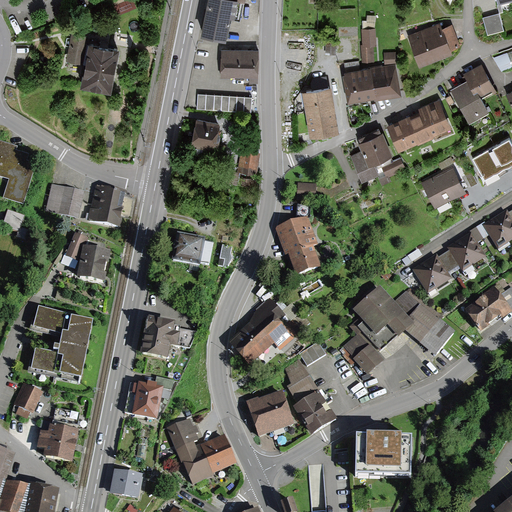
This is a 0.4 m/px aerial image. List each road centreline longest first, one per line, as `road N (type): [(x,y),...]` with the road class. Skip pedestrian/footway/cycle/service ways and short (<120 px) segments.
road 1 (tertiary): [(258,477),(227,413),(217,355),(264,225),(269,163)]
road 2 (primary): [(91,507),(155,185)]
road 3 (residential): [(511,327),(440,384),(368,410),(258,477)]
road 4 (residential): [(269,163),(380,120),(471,52)]
road 5 (primary): [(155,185),(192,0)]
road 6 (residential): [(0,115),(91,170),(155,185)]
road 7 (tertiary): [(269,163),(269,0)]
